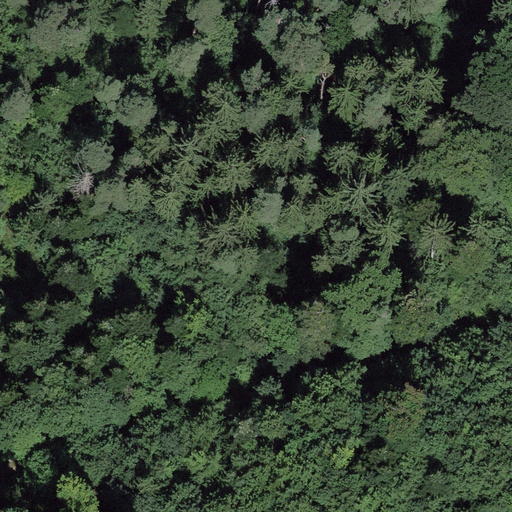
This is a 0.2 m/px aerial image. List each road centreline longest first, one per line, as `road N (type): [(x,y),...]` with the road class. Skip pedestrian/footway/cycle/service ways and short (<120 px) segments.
road 1 (track): [(338,0),(112,325),(70,366),(0,410)]
road 2 (track): [(0,468),(227,398),(511,327)]
